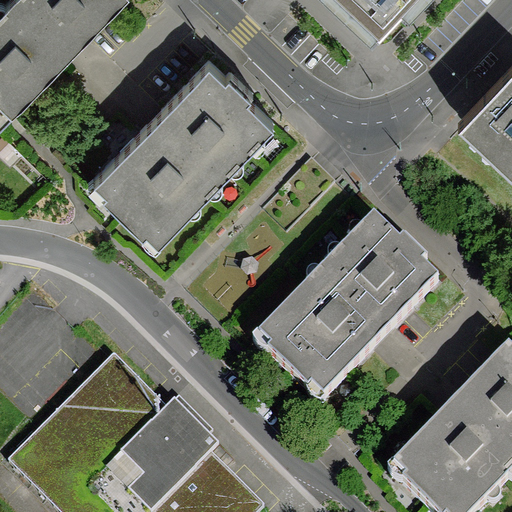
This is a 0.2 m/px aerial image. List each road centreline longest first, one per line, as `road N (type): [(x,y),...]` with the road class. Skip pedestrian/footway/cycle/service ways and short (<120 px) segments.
road 1 (residential): [(38,244),(108,275),(353,511)]
road 2 (residential): [(366,124),(392,194),(487,292),(429,362)]
road 3 (residential): [(214,0),(331,113),(366,124)]
road 4 (residential): [(366,124),(420,99),(511,5)]
